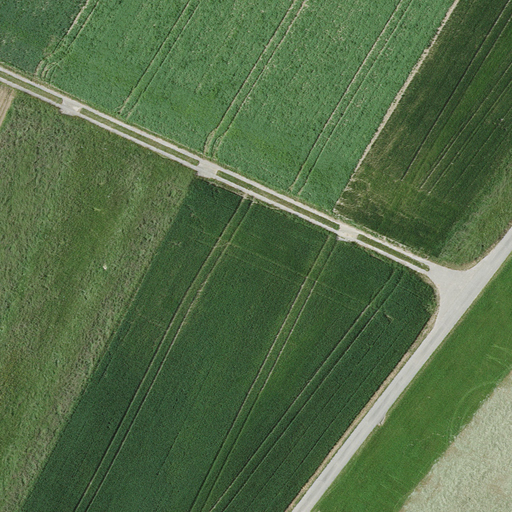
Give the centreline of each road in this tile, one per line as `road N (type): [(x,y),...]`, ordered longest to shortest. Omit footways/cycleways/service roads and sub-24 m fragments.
road 1 (track): [(482,303),(0,55)]
road 2 (track): [(318,511),(511,262)]
